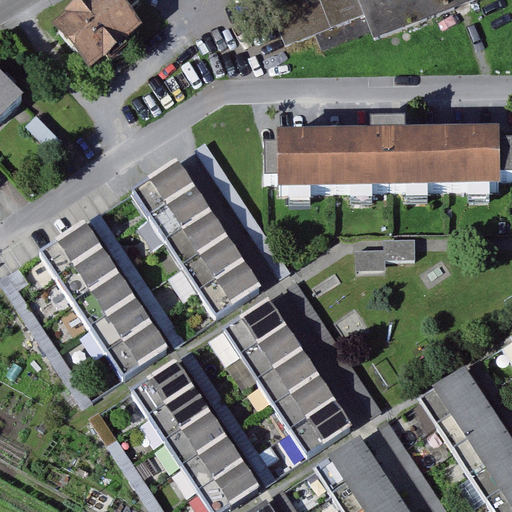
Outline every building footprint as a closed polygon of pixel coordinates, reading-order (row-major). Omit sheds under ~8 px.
[(96,0),(52,39),(87,80),(136,38),(102,0),(96,0)] [(364,24),(353,0),(309,0),(270,16),(286,56),(364,24)] [(478,0),(353,0),(364,24),(375,52),(482,9),(478,0)] [(0,83),(0,134),(25,109),(0,83)] [(37,121),(29,130),(53,152),(62,143),(37,121)] [(499,147),(270,151),(271,206),(500,201),(499,147)] [(133,201),(213,329),(260,299),(180,172),(133,201)] [(39,263),(119,390),(166,361),(86,233),(39,263)] [(227,335),(308,460),(352,433),(271,304),(227,335)] [(128,404),(196,511),(238,511),(256,501),(175,374),(128,404)] [(421,403),(492,511),(511,511),(511,450),(466,376),(421,403)] [(317,472),(342,511),(405,511),(363,444),(317,472)]
